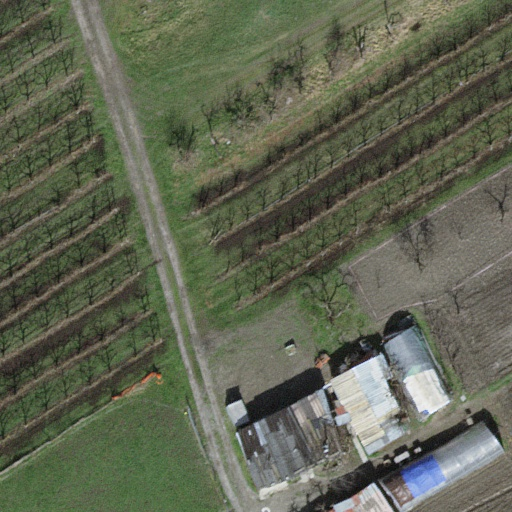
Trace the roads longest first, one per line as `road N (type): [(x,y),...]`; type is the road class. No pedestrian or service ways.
road 1 (track): [(72,0),(227,483),(244,511)]
road 2 (track): [(292,511),(441,426),(465,390)]
